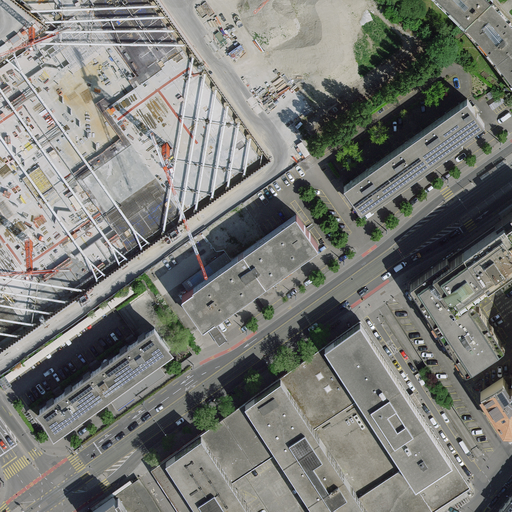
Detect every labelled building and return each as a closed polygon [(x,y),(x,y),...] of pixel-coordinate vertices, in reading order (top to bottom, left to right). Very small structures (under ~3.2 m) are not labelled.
[(160,108),(202,77),(147,0),(96,0),(79,13),(25,52),(0,69),(0,127),(107,52),(114,46),(160,108)] [(213,0),(305,130),(380,32),(338,0),(213,0)] [(492,0),(437,0),(471,32),(503,69),(511,82),(511,21),(497,5),(492,0)] [(173,160),(203,201),(261,160),(211,90),(202,77),(160,108),(168,120),(189,148),(173,160)] [(467,99),(343,187),(360,210),(484,122),(467,99)] [(82,224),(112,267),(121,260),(203,201),(173,160),(91,218),(82,224)] [(319,244),(296,212),(262,237),(239,205),(208,227),(231,260),(181,296),(203,327),(319,244)] [(511,211),(503,218),(511,231),(511,211)] [(462,247),(489,284),(495,280),(511,267),(511,231),(503,218),(462,247)] [(0,347),(112,267),(82,224),(9,276),(0,263),(0,347)] [(410,284),(440,328),(475,306),(471,300),(472,296),(489,284),(462,247),(410,284)] [(477,304),(475,306),(440,328),(467,370),(505,346),(477,304)] [(431,511),(450,499),(456,480),(380,364),(385,360),(358,320),(155,465),(185,511),(431,511)] [(155,327),(116,355),(130,375),(154,358),(169,348),(155,327)] [(116,355),(79,381),(93,402),(106,393),(130,375),(116,355)] [(166,374),(154,358),(130,375),(106,393),(117,409),(166,374)] [(504,378),(482,392),(506,429),(511,429),(511,388),(509,388),(509,386),(504,378)] [(93,402),(79,381),(40,409),(55,429),(93,402)] [(152,511),(133,482),(114,495),(125,511),(152,511)] [(511,511),(511,494),(501,510),(503,511),(511,511)] [(125,511),(114,495),(93,510),(93,511),(125,511)]
